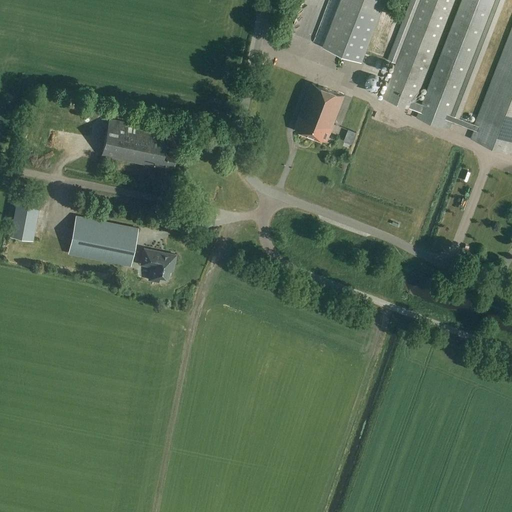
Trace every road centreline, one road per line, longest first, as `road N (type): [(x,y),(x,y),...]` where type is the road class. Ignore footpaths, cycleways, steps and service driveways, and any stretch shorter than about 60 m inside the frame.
road 1 (unclassified): [(511,353),(274,259),(263,239),(271,195)]
road 2 (track): [(228,215),(201,296),(157,511)]
road 3 (track): [(263,216),(0,168)]
road 4 (unclassified): [(511,288),(271,195)]
road 5 (track): [(390,307),(322,511)]
road 6 (unclassified): [(271,195),(240,161),(267,0)]
